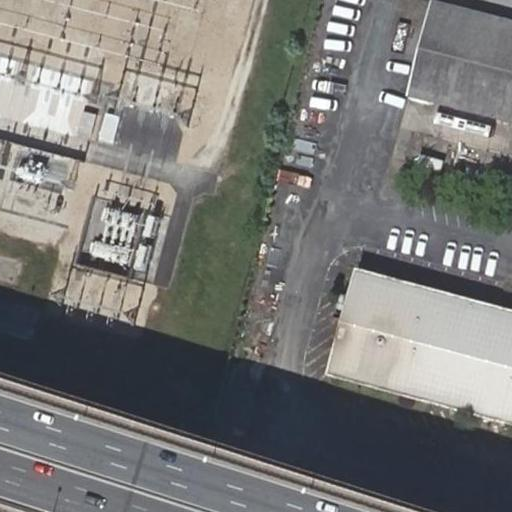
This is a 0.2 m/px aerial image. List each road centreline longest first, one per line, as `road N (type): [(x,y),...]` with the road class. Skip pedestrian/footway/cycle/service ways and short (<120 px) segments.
road 1 (motorway): [(299,511),(0,416)]
road 2 (unknown): [(297,208),(379,0)]
road 3 (motorway): [(0,466),(143,511)]
